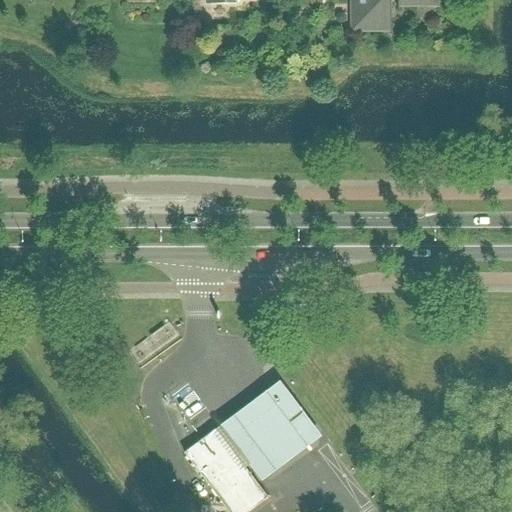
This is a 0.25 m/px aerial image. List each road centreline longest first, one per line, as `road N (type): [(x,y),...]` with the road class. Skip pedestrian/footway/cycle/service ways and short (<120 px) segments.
road 1 (secondary): [(0,257),(511,255)]
road 2 (secondary): [(511,221),(0,220)]
